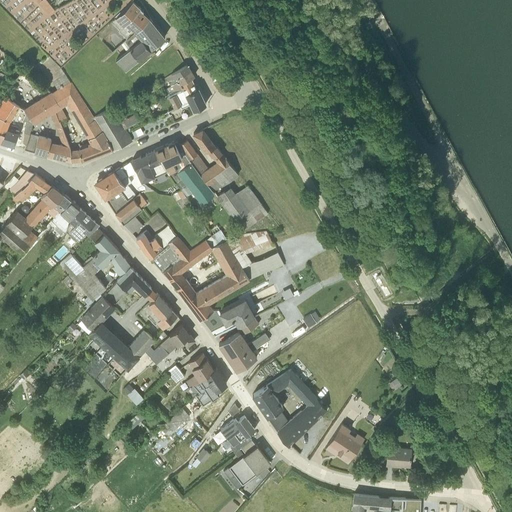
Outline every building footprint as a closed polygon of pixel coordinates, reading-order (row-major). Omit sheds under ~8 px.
[(51,0),(46,0),(42,3),(48,8),(54,4),(51,0)] [(135,29),(148,14),(139,6),(140,5),(135,0),(128,0),(116,13),(115,12),(110,17),(119,26),(118,27),(127,35),(134,28),(135,29)] [(150,46),(164,34),(148,14),(135,29),(134,28),(127,35),(120,40),(121,41),(126,48),(142,35),(150,46)] [(151,47),(150,46),(142,35),(126,48),(115,57),(125,67),(151,47)] [(126,48),(121,41),(101,57),(106,64),(115,57),(126,48)] [(36,60),(50,78),(53,76),(64,68),(60,63),(48,51),(36,60)] [(177,75),(190,67),(187,62),(158,78),(161,82),(164,79),(165,80),(167,78),(170,83),(178,78),(177,75)] [(168,96),(175,92),(183,88),(180,82),(191,76),(194,74),(190,67),(177,75),(178,78),(170,83),(167,86),(169,90),(165,92),(167,96),(168,96)] [(57,87),(70,79),(64,70),(52,78),(57,87)] [(189,99),(193,108),(205,103),(198,86),(196,87),(191,76),(180,82),(183,88),(175,92),(181,103),(189,99)] [(82,159),(112,147),(93,115),(71,78),(70,79),(57,87),(51,90),(61,105),(67,102),(90,140),(88,141),(88,143),(78,147),(70,148),(71,160),(82,159)] [(152,81),(143,86),(146,91),(155,87),(152,81)] [(46,154),(71,160),(70,148),(59,119),(55,109),(61,105),(51,90),(23,106),(27,110),(33,121),(34,123),(50,113),(62,143),(50,140),(50,136),(38,133),(38,135),(30,132),(26,143),(24,148),(46,154)] [(181,103),(175,92),(168,96),(170,100),(171,99),(172,102),(171,102),(174,107),(181,103)] [(2,96),(0,101),(0,114),(10,119),(20,104),(7,95),(6,98),(2,96)] [(93,115),(112,147),(131,139),(124,125),(120,118),(112,104),(93,115)] [(55,109),(59,119),(66,116),(61,105),(55,109)] [(30,132),(33,121),(27,110),(23,119),(26,120),(23,142),(26,143),(30,132)] [(120,118),(124,125),(138,118),(133,110),(120,118)] [(0,114),(0,124),(5,127),(7,127),(10,119),(0,114)] [(140,125),(131,129),(134,135),(143,131),(140,125)] [(7,127),(5,127),(1,140),(14,145),(18,131),(7,127)] [(178,144),(213,192),(237,175),(202,128),(193,133),(206,151),(207,150),(216,161),(208,167),(187,139),(179,143),(178,144)] [(179,143),(177,140),(174,141),(174,140),(154,149),(158,158),(159,158),(167,170),(180,190),(185,197),(191,193),(199,205),(214,193),(213,192),(178,144),(179,143)] [(158,158),(154,149),(131,159),(141,182),(167,170),(159,158),(158,158)] [(129,161),(121,166),(128,176),(135,173),(129,161)] [(131,182),(128,176),(121,166),(96,181),(96,184),(123,226),(134,217),(141,210),(141,209),(131,197),(135,195),(128,184),(131,182)] [(14,198),(35,172),(27,169),(19,179),(10,189),(7,192),(12,196),(14,198)] [(29,232),(33,228),(34,229),(47,214),(52,208),(51,207),(52,207),(63,195),(52,185),(52,186),(35,172),(14,198),(12,196),(8,200),(16,207),(20,203),(21,205),(36,188),(44,194),(40,198),(43,200),(25,219),(17,212),(0,232),(0,241),(1,240),(22,257),(37,239),(29,232)] [(10,189),(19,179),(13,174),(5,184),(10,189)] [(230,186),(216,196),(242,232),(268,212),(258,199),(246,184),(235,192),(230,186)] [(182,200),(185,197),(180,190),(177,192),(182,200)] [(70,201),(63,195),(52,207),(60,213),(70,201)] [(68,222),(80,210),(70,201),(60,213),(54,220),(51,223),(65,236),(65,233),(67,228),(71,225),(68,222)] [(52,208),(47,214),(54,220),(60,213),(52,207),(51,207),(52,208)] [(99,228),(80,210),(68,222),(71,225),(67,228),(65,233),(76,243),(78,241),(78,242),(85,235),(88,238),(97,230),(99,228)] [(134,217),(123,226),(132,237),(143,227),(134,217)] [(136,242),(150,259),(176,236),(167,226),(152,240),(149,243),(144,236),(136,242)] [(211,235),(217,244),(225,239),(227,238),(220,228),(211,235)] [(130,268),(97,230),(88,238),(95,245),(94,246),(100,252),(92,259),(93,260),(83,269),(82,268),(82,269),(70,256),(60,265),(59,266),(87,298),(83,301),(88,306),(94,300),(99,295),(106,289),(94,276),(109,263),(114,268),(112,270),(120,278),(130,268)] [(266,231),(236,234),(231,237),(231,236),(227,238),(225,239),(249,282),(284,265),(277,252),(251,264),(246,254),(272,243),(266,231)] [(147,234),(144,236),(149,243),(152,240),(147,234)] [(217,244),(211,235),(205,239),(211,248),(217,244)] [(177,236),(150,260),(170,281),(200,322),(214,312),(209,306),(249,282),(225,239),(217,244),(211,248),(205,239),(205,238),(189,251),(177,236)] [(60,265),(70,256),(66,252),(56,261),(60,265)] [(130,268),(120,278),(103,298),(112,307),(128,292),(139,302),(144,297),(151,290),(130,268)] [(67,279),(62,283),(67,288),(71,283),(67,279)] [(157,296),(151,290),(144,297),(150,303),(157,296)] [(290,290),(281,294),(284,301),(293,297),(290,290)] [(88,334),(101,323),(115,310),(112,307),(103,298),(102,297),(101,297),(99,295),(94,300),(96,303),(80,319),(81,321),(78,324),(88,334)] [(163,331),(177,318),(157,296),(150,303),(143,312),(148,317),(156,325),(163,331)] [(255,318),(246,301),(220,315),(226,326),(234,321),(238,328),(254,318),(255,318)] [(73,305),(68,309),(75,316),(79,312),(73,305)] [(310,316),(302,321),(308,330),(316,325),(310,316)] [(156,325),(148,317),(146,318),(155,327),(156,325)] [(219,347),(228,360),(248,346),(242,336),(259,326),(254,318),(238,328),(236,329),(239,334),(219,347)] [(76,327),(72,323),(67,328),(71,333),(76,327)] [(127,371),(145,353),(155,342),(143,331),(128,348),(101,323),(88,334),(127,371)] [(163,333),(155,342),(145,353),(156,366),(182,344),(186,350),(194,343),(181,327),(168,338),(163,333)] [(248,346),(228,360),(237,374),(257,360),(253,353),(269,341),(265,336),(248,346)] [(382,355),(377,361),(381,364),(385,357),(382,355)] [(190,389),(213,372),(203,356),(188,366),(195,377),(186,383),(190,389)] [(20,374),(24,378),(30,371),(27,367),(20,374)] [(175,367),(167,375),(175,385),(184,378),(175,367)] [(210,397),(226,386),(216,370),(213,372),(190,389),(185,392),(192,401),(205,388),(210,397)] [(316,400),(317,400),(290,370),(266,386),(267,387),(253,397),(277,433),(277,434),(288,449),(326,411),(316,400)] [(388,386),(394,393),(401,387),(396,381),(394,382),(388,386)] [(133,392),(129,386),(122,391),(136,407),(143,401),(134,391),(133,392)] [(161,430),(166,435),(171,431),(174,434),(189,418),(186,415),(193,408),(189,404),(161,430)] [(235,407),(228,415),(231,419),(239,413),(235,407)] [(126,427),(131,433),(149,417),(143,411),(126,427)] [(255,432),(244,418),(238,423),(236,420),(220,432),(233,449),(230,450),(234,455),(251,443),(248,438),(255,432)] [(349,463),(364,439),(357,435),(355,438),(349,434),(350,431),(342,425),(326,449),(334,455),(336,454),(349,463)] [(69,427),(62,436),(69,442),(76,433),(69,427)] [(251,443),(234,455),(239,462),(256,449),(251,443)] [(411,448),(388,446),(385,466),(400,468),(400,467),(410,467),(411,448)] [(229,469),(242,486),(266,469),(270,465),(256,449),(239,462),(229,469)] [(203,451),(197,459),(203,463),(209,456),(203,451)] [(102,471),(93,479),(97,485),(100,483),(99,481),(106,476),(102,471)] [(241,488),(227,471),(223,474),(237,491),(241,488)] [(420,511),(421,500),(354,496),(350,511),(363,511),(364,509),(392,511),(420,511)]
